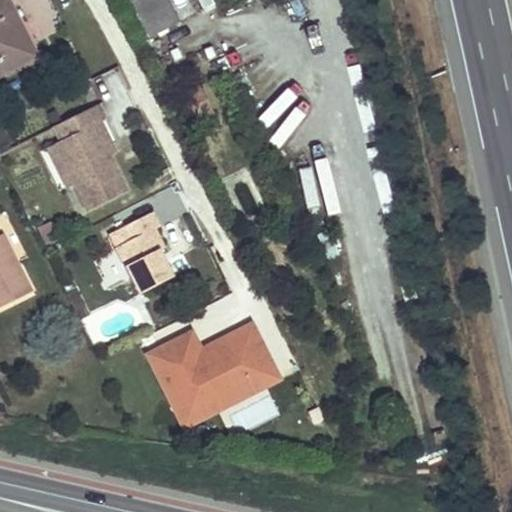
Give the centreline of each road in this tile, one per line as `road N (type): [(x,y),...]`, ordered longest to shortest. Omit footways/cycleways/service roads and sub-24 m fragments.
road 1 (residential): [(96,0),(239,271)]
road 2 (motorway): [(480,0),(511,144)]
